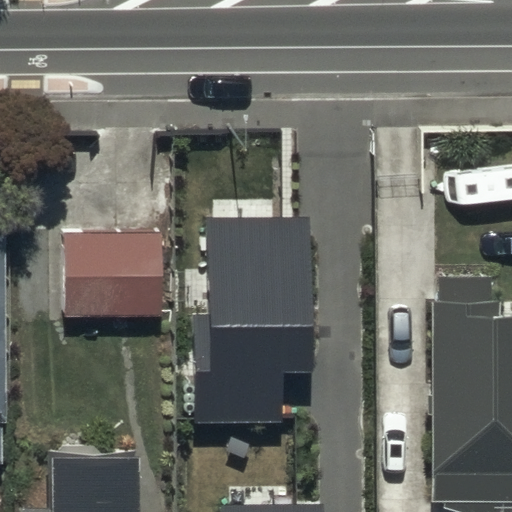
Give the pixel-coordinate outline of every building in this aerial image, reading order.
[(307,215),(204,216),(205,342),(190,342),(191,418),(280,418),(279,367),(308,367),(307,215)] [(162,241),(63,241),(63,322),(162,322),(162,241)] [(430,305),(431,504),(511,503),(511,318),(497,318),(497,305),(430,305)] [(131,511),(131,453),(45,453),(45,511),(131,511)] [(321,511),(321,501),(218,501),(218,511),(321,511)]
